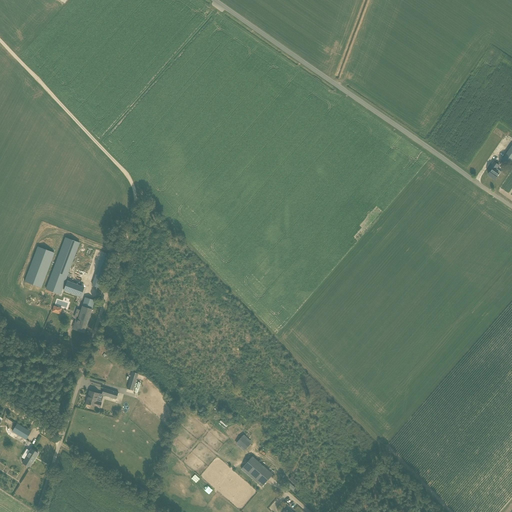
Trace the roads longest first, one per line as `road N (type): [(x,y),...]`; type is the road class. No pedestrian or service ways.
road 1 (unclassified): [(511,207),(214,0)]
road 2 (track): [(384,449),(136,198)]
road 3 (unclassified): [(38,511),(110,285)]
road 4 (track): [(136,198),(118,165),(0,41)]
road 5 (track): [(164,511),(0,401)]
